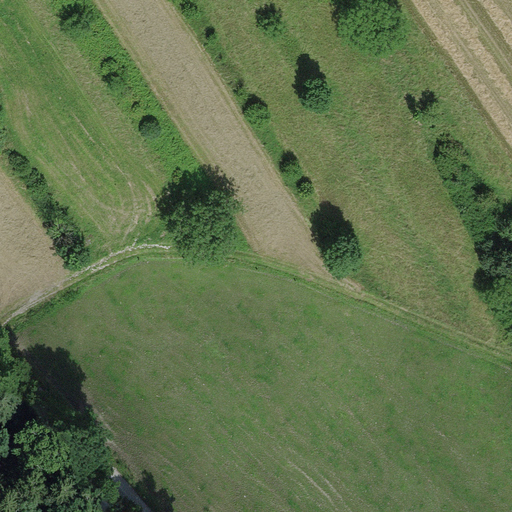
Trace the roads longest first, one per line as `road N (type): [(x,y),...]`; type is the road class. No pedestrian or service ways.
road 1 (unknown): [(0,328),(51,293),(136,259),(232,260),(511,365)]
road 2 (track): [(143,511),(0,351)]
